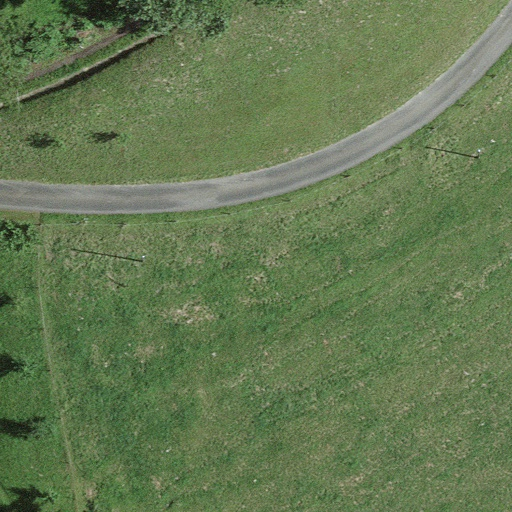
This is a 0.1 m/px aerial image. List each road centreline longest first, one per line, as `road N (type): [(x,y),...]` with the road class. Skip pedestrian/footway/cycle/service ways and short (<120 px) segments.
road 1 (residential): [(0,197),(92,210),(261,190),(407,129),(511,25)]
road 2 (track): [(195,0),(152,30),(0,101)]
